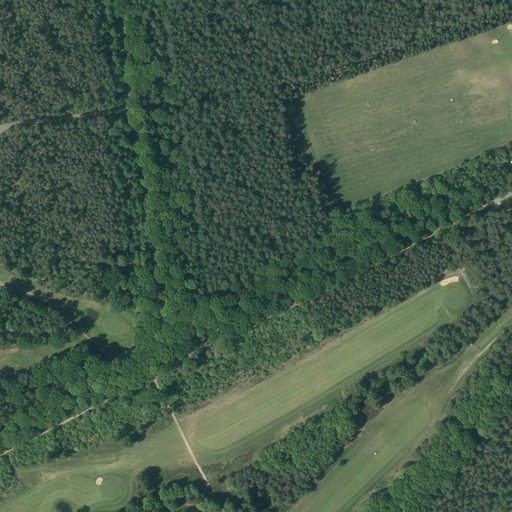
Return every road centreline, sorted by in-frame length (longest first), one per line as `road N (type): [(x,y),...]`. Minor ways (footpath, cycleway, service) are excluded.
road 1 (track): [(0,282),(40,298),(97,344),(131,349),(152,378)]
road 2 (track): [(152,378),(0,455)]
road 3 (track): [(0,286),(155,263)]
road 4 (track): [(152,378),(222,511)]
